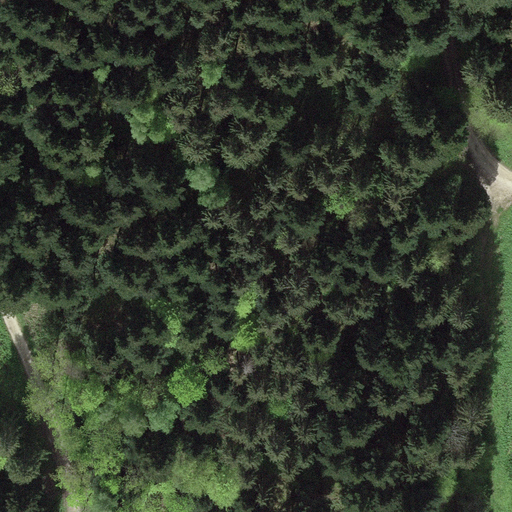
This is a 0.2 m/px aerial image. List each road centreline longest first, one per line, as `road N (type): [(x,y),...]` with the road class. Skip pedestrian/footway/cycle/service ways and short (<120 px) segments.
road 1 (track): [(488,162),(484,258),(502,511)]
road 2 (track): [(0,315),(52,429),(69,511)]
road 3 (track): [(511,179),(467,131),(441,0)]
road 4 (track): [(507,0),(473,140)]
